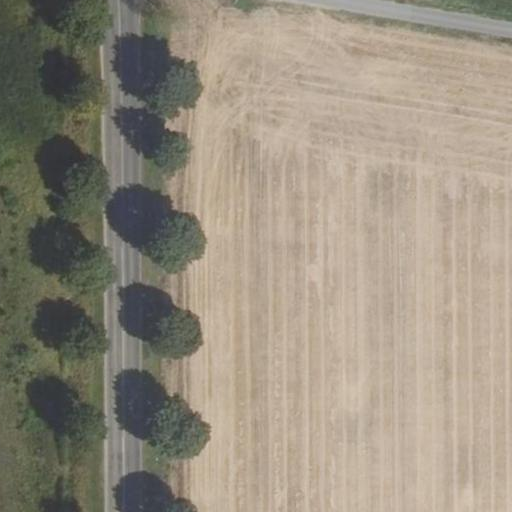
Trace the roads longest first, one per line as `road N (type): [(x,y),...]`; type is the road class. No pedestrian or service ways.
road 1 (tertiary): [(123,511),(117,0)]
road 2 (unclassified): [(335,0),(511,29)]
